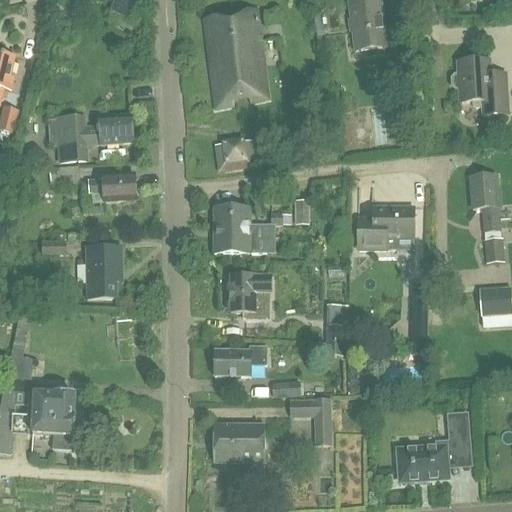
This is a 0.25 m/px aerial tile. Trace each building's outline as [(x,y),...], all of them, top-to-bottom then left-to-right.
[(380,0),(373,0),(348,4),(355,53),(387,49),(380,0)] [(408,0),(389,0),(392,19),(411,16),(408,0)] [(464,0),(467,8),(493,0),(464,0)] [(282,22),(280,10),(264,13),(266,25),(282,22)] [(267,100),(257,14),(204,22),(216,109),(267,100)] [(0,105),(4,92),(11,94),(14,79),(11,79),(15,59),(0,54),(0,105)] [(454,76),(451,80),(451,88),(455,91),(459,91),(460,105),(471,104),(472,107),(475,111),(484,110),(484,118),(506,117),(505,82),(492,83),(489,80),(488,63),(458,65),(458,76),(454,76)] [(20,113),(0,108),(0,132),(14,136),(20,113)] [(131,118),(100,120),(100,128),(87,129),(86,118),(55,120),(56,122),(48,122),(50,150),(57,149),(59,166),(89,164),(88,148),(101,147),(133,145),(131,118)] [(358,139),(359,141),(364,141),(365,140),(366,140),(366,139),(367,138),(367,136),(367,135),(367,134),(368,134),(368,133),(367,132),(367,131),(367,130),(366,130),(365,129),(364,128),(363,128),(362,128),(361,128),(360,128),(359,128),(358,128),(357,128),(357,129),(356,130),(356,131),(355,132),(355,133),(355,134),(355,135),(355,136),(354,136),(354,137),(355,137),(355,138),(355,139),(356,139),(357,139),(358,139)] [(221,146),(215,147),(218,175),(256,170),(252,142),(245,143),(245,140),(221,143),(221,146)] [(38,169),(37,152),(12,153),(12,170),(38,169)] [(80,185),(79,170),(58,171),(49,171),(50,187),(80,185)] [(92,206),(104,205),(104,206),(123,205),(123,203),(136,203),(135,178),(122,179),(122,177),(103,178),(103,182),(88,183),(89,197),(92,197),(92,206)] [(495,178),(470,180),(473,211),(482,210),(484,234),(484,235),(500,234),(500,232),(495,178)] [(309,227),(309,203),(295,203),(295,227),(309,227)] [(249,257),(249,256),(266,256),(266,242),(269,242),(269,227),(249,227),(248,210),(215,210),(215,257),(249,257)] [(358,222),(359,253),(393,253),(396,250),(396,238),(413,238),(414,211),(373,211),(373,223),(358,222)] [(283,217),(283,216),(270,216),(270,229),(283,228),(283,226),(290,226),(290,217),(283,217)] [(485,242),(484,242),(486,266),(504,264),(502,241),(501,241),(485,242)] [(42,244),(42,259),(67,258),(67,244),(42,244)] [(118,301),(117,281),(117,276),(123,276),(122,250),(86,251),(88,302),(118,301)] [(255,316),(255,296),(268,296),(268,279),(231,279),(231,315),(255,316)] [(511,289),(504,289),(479,291),(481,320),(511,317),(511,289)] [(427,332),(427,311),(426,296),(414,296),(414,311),(408,311),(408,331),(427,332)] [(326,307),(326,327),(326,344),(344,344),(344,330),(348,329),(348,308),(326,307)] [(344,359),(344,344),(326,344),(326,359),(344,359)] [(250,380),(250,368),(266,368),(266,349),(249,349),(249,354),(215,354),(215,379),(250,380)] [(29,423),(34,423),(34,424),(74,426),(76,399),(36,397),(38,365),(10,359),(0,409),(0,423),(17,424),(17,422),(15,422),(18,398),(30,398),(29,423)] [(273,401),(301,399),(300,384),(272,386),(273,401)] [(332,448),(331,401),(290,402),(291,420),(314,420),(315,448),(332,448)] [(467,416),(448,417),(450,452),(469,450),(467,416)] [(0,454),(11,457),(15,437),(17,424),(0,423),(0,454)] [(74,439),(74,426),(34,424),(33,436),(53,438),(52,452),(72,453),(72,439),(74,439)] [(215,427),(215,445),(214,465),(264,465),(264,428),(215,427)] [(397,452),(400,484),(447,481),(445,449),(397,452)]
